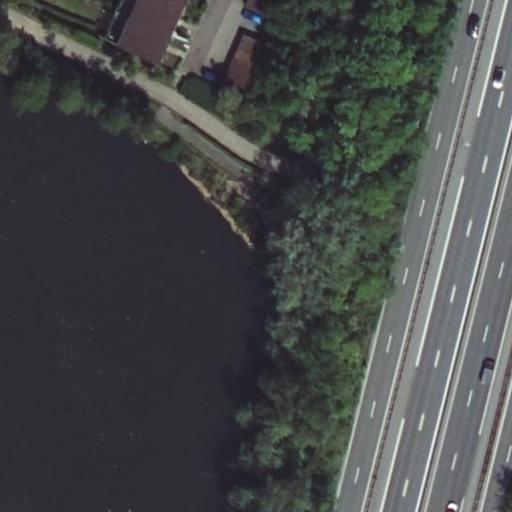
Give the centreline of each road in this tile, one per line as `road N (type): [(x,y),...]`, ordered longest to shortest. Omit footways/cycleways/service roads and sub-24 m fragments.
road 1 (secondary): [(472,0),(347,511)]
road 2 (trunk): [(511,55),(400,511)]
road 3 (trunk): [(442,511),(511,228)]
